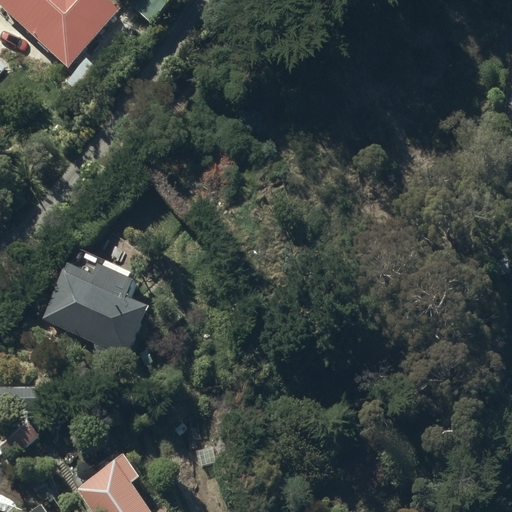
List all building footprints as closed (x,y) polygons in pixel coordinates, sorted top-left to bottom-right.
[(12,0),(0,13),(71,77),(124,20),(102,0),(12,0)] [(186,0),(134,0),(126,8),(152,34),(186,0)] [(72,272),(47,320),(131,362),(156,317),(135,307),(140,293),(104,274),(98,284),(72,272)] [(1,397),(0,409),(0,417),(46,422),(48,401),(1,397)] [(25,423),(0,438),(0,456),(6,464),(38,444),(25,423)] [(98,485),(80,495),(91,511),(146,511),(138,499),(145,495),(118,456),(91,471),(98,485)]
